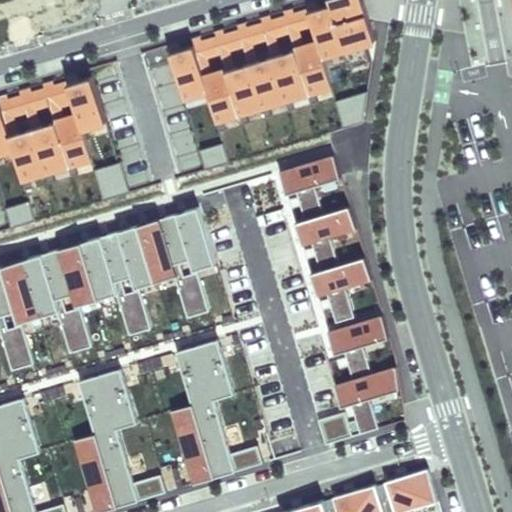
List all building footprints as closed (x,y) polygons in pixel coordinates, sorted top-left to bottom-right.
[(207,88),(214,115),(330,86),(321,52),(354,44),(353,43),(372,38),(362,0),(335,0),(166,42),(180,95),(207,88)] [(97,75),(0,95),(0,146),(14,144),(20,172),(94,156),(103,196),(122,192),(97,75)] [(137,153),(131,122),(117,125),(124,156),(137,153)] [(208,166),(230,159),(222,137),(201,144),(208,166)] [(12,226),(36,217),(29,197),(4,206),(12,226)] [(432,469),(388,474),(392,508),(436,503),(432,469)] [(337,511),(385,511),(377,482),(332,494),(337,511)] [(328,511),(324,497),(281,509),(281,511),(328,511)]
